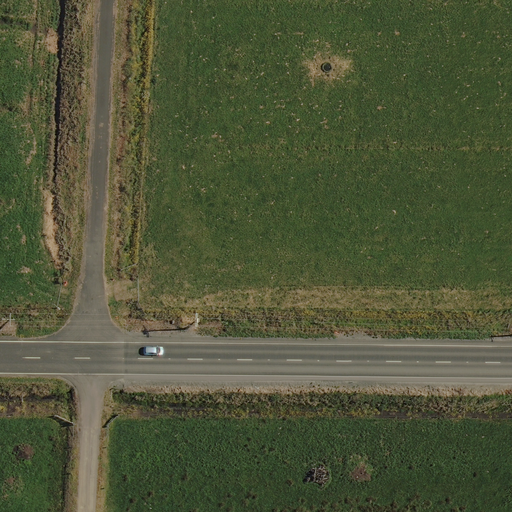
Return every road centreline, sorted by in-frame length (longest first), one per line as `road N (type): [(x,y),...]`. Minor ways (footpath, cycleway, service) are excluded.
road 1 (track): [(75,511),(107,0)]
road 2 (secondary): [(511,362),(0,358)]
